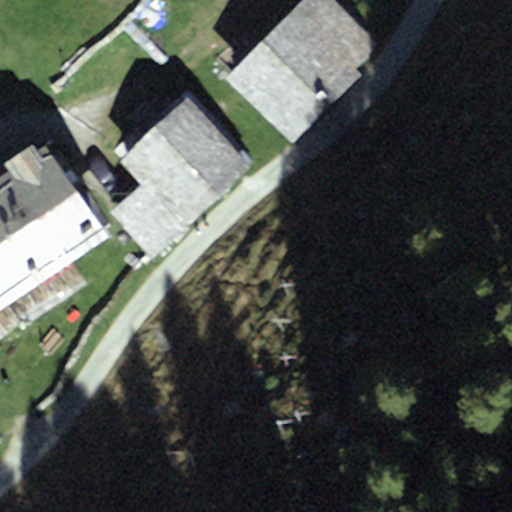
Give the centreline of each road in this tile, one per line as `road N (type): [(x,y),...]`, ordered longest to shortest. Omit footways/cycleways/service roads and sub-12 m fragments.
road 1 (residential): [(427,0),(358,99),(206,231),(141,304),(62,422),(0,482)]
road 2 (track): [(0,142),(145,84),(262,0)]
